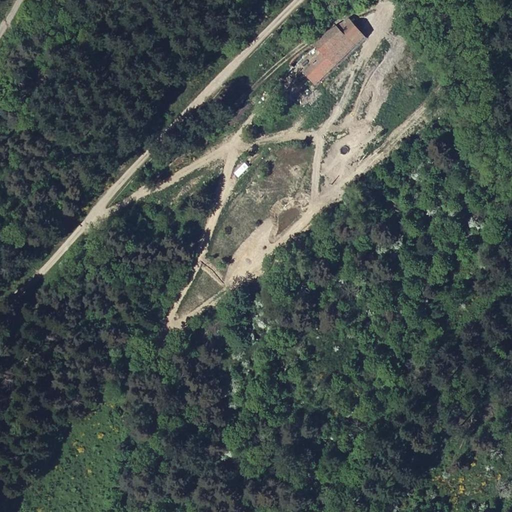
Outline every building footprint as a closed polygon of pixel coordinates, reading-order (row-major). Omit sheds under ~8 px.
[(492,0),(497,8),(506,0),(463,0),(463,1),(466,6),(471,13),(492,0)] [(467,15),(471,13),(466,6),(462,8),(467,15)] [(367,37),(352,19),(339,27),(358,47),(367,37)] [(358,47),(339,27),(314,44),(323,55),(313,67),(308,74),(319,85),(358,47)] [(301,80),(308,74),(313,67),(310,63),(297,74),(301,80)]
